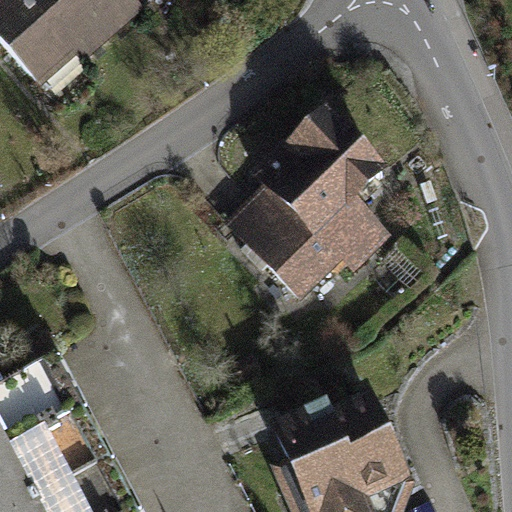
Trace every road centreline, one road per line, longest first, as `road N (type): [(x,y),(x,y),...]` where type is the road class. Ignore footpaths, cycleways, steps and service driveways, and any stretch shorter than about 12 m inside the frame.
road 1 (residential): [(374,0),(189,143),(0,255)]
road 2 (residential): [(511,270),(468,130),(434,56),(390,0)]
